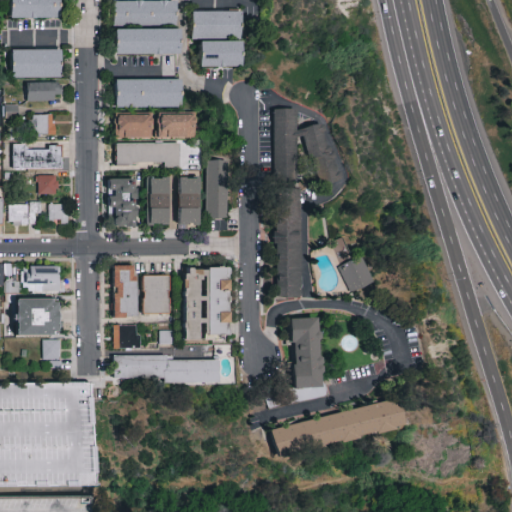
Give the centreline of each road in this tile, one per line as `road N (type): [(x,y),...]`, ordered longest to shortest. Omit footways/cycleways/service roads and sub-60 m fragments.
road 1 (motorway): [(385,0),(511,455)]
road 2 (residential): [(88,370),(87,38)]
road 3 (motorway): [(404,0),(458,184),(511,296)]
road 4 (residential): [(246,97),(256,363)]
road 5 (motorway): [(511,237),(465,119),(435,0)]
road 6 (residential): [(0,248),(249,248)]
